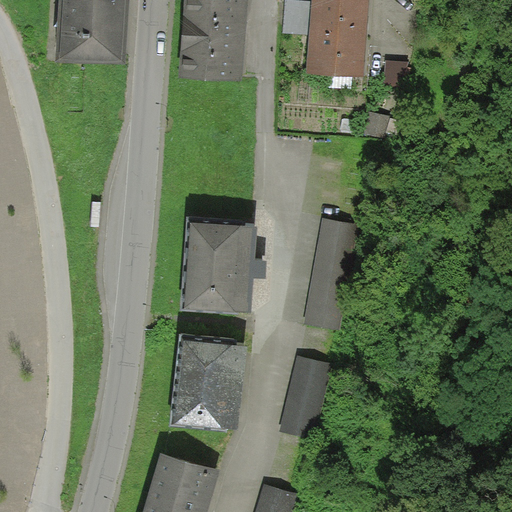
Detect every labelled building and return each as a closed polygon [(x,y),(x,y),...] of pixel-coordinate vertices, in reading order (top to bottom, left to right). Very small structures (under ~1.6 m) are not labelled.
[(64,0),(60,52),(125,57),(129,0),(64,0)] [(241,73),(247,0),(183,0),(177,68),(241,73)] [(369,0),(307,0),(303,72),(365,76),(369,0)] [(101,201),(93,201),(93,225),(102,225),(101,201)] [(252,222),(193,218),(187,301),(247,305),(252,222)] [(353,223),(325,218),(307,315),(335,320),(353,223)] [(237,422),(245,341),(185,335),(177,416),(237,422)] [(332,364),(300,357),(283,428),(314,435),(332,364)] [(204,511),(218,469),(164,453),(146,511),(204,511)] [(293,511),(298,495),(268,486),(259,511),(293,511)]
